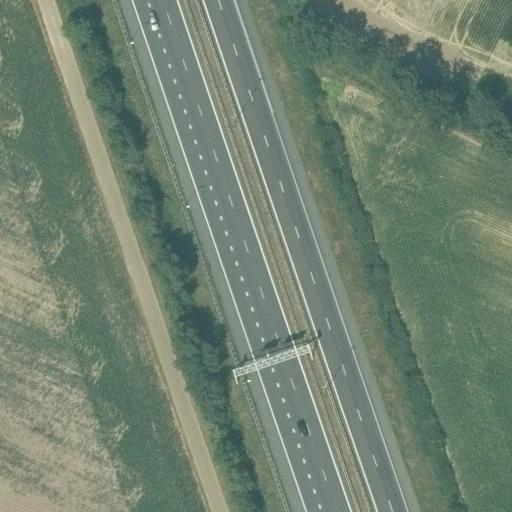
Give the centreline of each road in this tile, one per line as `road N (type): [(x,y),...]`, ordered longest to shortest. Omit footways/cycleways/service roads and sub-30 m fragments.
road 1 (motorway): [(160,0),(337,511)]
road 2 (unclassified): [(217,511),(40,0)]
road 3 (motorway): [(392,511),(218,0)]
